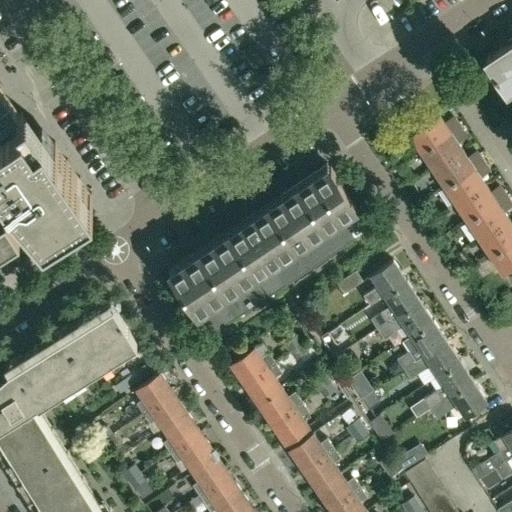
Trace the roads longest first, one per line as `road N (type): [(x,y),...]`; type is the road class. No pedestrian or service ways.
road 1 (residential): [(289,511),(117,252)]
road 2 (residential): [(494,348),(333,105)]
road 3 (residential): [(163,217),(11,0)]
road 4 (residential): [(163,217),(333,105)]
road 5 (residential): [(511,179),(425,44)]
road 6 (residential): [(0,322),(117,252)]
